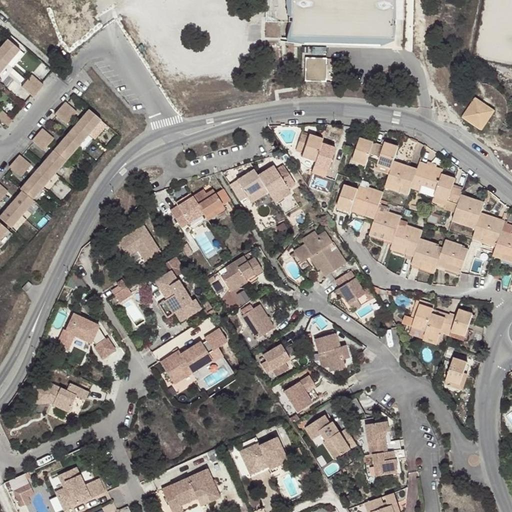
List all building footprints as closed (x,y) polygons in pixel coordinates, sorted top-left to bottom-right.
[(299,0),(297,36),(308,37),(308,35),(399,39),(400,22),(403,23),(403,18),(400,17),(400,0),(299,0)] [(8,40),(0,48),(0,73),(20,50),(8,40)] [(328,58),(305,58),(304,81),(327,82),(328,58)] [(32,75),(22,87),(34,97),(44,86),(32,75)] [(503,111),(484,97),(470,116),(490,131),(503,111)] [(65,102),(55,114),(67,124),(77,112),(65,102)] [(22,191),(0,216),(0,218),(11,228),(35,201),(33,199),(66,161),(101,120),(89,110),(54,150),(20,189),(22,191)] [(2,110),(0,111),(0,119),(8,127),(13,121),(2,110)] [(42,129),(32,140),(44,151),(54,139),(42,129)] [(323,146),(325,140),(311,135),(310,138),(303,136),(297,151),(305,154),(303,159),(316,164),(323,146)] [(388,137),(385,144),(392,146),(394,142),(394,140),(388,137)] [(372,161),(377,146),(364,141),(357,161),(370,165),(372,161)] [(399,160),(404,146),(394,142),(392,146),(385,144),(383,148),(377,146),(372,161),(380,164),(378,170),(393,176),(399,160)] [(313,173),(312,175),(328,181),(339,151),(323,146),(316,164),(313,173)] [(20,155),(9,167),(21,177),(31,165),(20,155)] [(307,170),(313,173),(316,164),(303,159),(300,165),(308,168),(307,170)] [(399,160),(393,176),(392,180),(407,186),(404,193),(413,197),(415,190),(424,169),(415,166),(414,168),(409,167),(409,164),(399,160)] [(355,166),(368,171),(370,165),(357,161),(355,166)] [(426,163),(424,169),(415,190),(438,199),(446,176),(448,172),(439,169),(438,171),(432,169),(433,167),(426,163)] [(273,168),(258,177),(265,187),(269,193),(271,197),(286,188),(291,185),(281,169),(275,172),(273,168)] [(240,185),(231,189),(240,203),(248,198),(265,187),(258,177),(255,171),(238,182),(240,185)] [(446,176),(438,199),(435,206),(448,211),(458,215),(464,199),(459,197),(461,192),(457,189),(459,182),(446,176)] [(392,180),(391,184),(389,188),(404,193),(407,186),(392,180)] [(0,184),(0,201),(9,192),(0,184)] [(269,193),(265,187),(248,198),(252,204),(269,193)] [(271,197),(275,204),(290,194),(286,188),(271,197)] [(353,213),(360,194),(346,188),(338,209),(352,215),(353,213)] [(361,191),(360,194),(353,213),(376,222),(384,201),(386,196),(371,190),(370,193),(361,191)] [(203,191),(192,198),(204,218),(222,206),(230,201),(223,191),(217,194),(210,199),(207,195),(203,191)] [(210,199),(217,194),(214,191),(207,195),(210,199)] [(189,195),(183,199),(173,205),(176,210),(168,215),(189,246),(207,235),(200,225),(206,221),(204,218),(192,198),(189,195)] [(469,201),(464,199),(458,215),(451,232),(460,236),(463,230),(478,235),(484,218),(488,209),(479,205),(478,209),(468,206),(469,201)] [(384,201),(376,222),(375,225),(391,231),(388,238),(396,241),(404,219),(407,214),(408,211),(384,201)] [(206,221),(208,223),(226,211),(222,206),(204,218),(206,221)] [(435,206),(433,212),(446,217),(448,211),(435,206)] [(335,217),(350,221),(352,215),(338,209),(335,217)] [(478,235),(476,242),(498,251),(506,230),(499,228),(501,225),(484,218),(478,235)] [(404,219),(396,241),(409,246),(407,254),(415,257),(424,234),(426,229),(427,227),(404,219)] [(0,239),(8,229),(0,221),(0,239)] [(375,225),(372,232),(388,238),(391,231),(375,225)] [(143,226),(117,243),(127,258),(137,251),(145,263),(160,253),(143,226)] [(506,230),(498,251),(495,259),(504,263),(506,257),(511,259),(511,228),(507,227),(506,230)] [(463,230),(460,236),(476,242),(478,235),(463,230)] [(328,277),(346,264),(327,231),(320,235),(316,231),(302,240),(305,245),(295,251),(302,263),(312,257),(315,260),(313,261),(319,271),(321,270),(326,278),(328,277)] [(415,257),(411,266),(434,275),(435,272),(444,248),(436,245),(438,239),(424,234),(415,257)] [(396,241),(392,249),(407,254),(409,246),(396,241)] [(444,248),(435,272),(446,277),(449,269),(463,276),(470,257),(456,251),(457,247),(447,243),(444,248)] [(186,245),(180,249),(187,260),(193,256),(186,245)] [(247,263),(243,258),(224,270),(228,275),(219,280),(228,294),(262,275),(253,260),(247,263)] [(461,283),(463,277),(463,276),(449,269),(446,277),(461,283)] [(170,272),(154,282),(162,294),(166,292),(170,297),(170,298),(178,311),(177,312),(183,321),(200,310),(194,300),(191,302),(177,281),(170,272)] [(347,307),(366,296),(351,273),(337,281),(340,288),(336,291),(347,307)] [(123,289),(113,295),(118,303),(127,297),(123,289)] [(166,292),(162,294),(165,300),(170,298),(170,297),(166,292)] [(370,302),(366,296),(347,307),(344,308),(348,315),(370,302)] [(164,301),(172,315),(174,313),(177,312),(178,311),(170,298),(165,300),(164,301)] [(432,315),(434,310),(415,305),(408,325),(413,327),(420,311),(432,315)] [(271,330),(257,308),(239,318),(253,340),(271,330)] [(411,334),(415,335),(425,338),(430,320),(432,315),(420,311),(413,327),(411,334)] [(177,312),(174,313),(180,323),(183,321),(177,312)] [(73,315),(64,333),(90,344),(91,342),(98,328),(98,327),(73,315)] [(446,318),(432,315),(430,320),(444,325),(446,318)] [(430,320),(425,338),(423,342),(439,346),(441,341),(450,344),(452,339),(458,319),(447,316),(446,318),(444,325),(430,320)] [(458,318),(458,319),(452,339),(467,343),(473,323),(458,318)] [(98,328),(91,342),(96,347),(105,341),(98,328)] [(351,362),(347,348),(338,350),(335,341),(333,336),(315,341),(314,343),(323,371),(329,369),(331,373),(344,370),(343,364),(351,362)] [(96,347),(94,348),(102,360),(115,351),(107,339),(105,341),(96,347)] [(452,339),(450,344),(465,349),(467,343),(452,339)] [(423,342),(423,343),(421,348),(436,352),(439,346),(423,342)] [(175,354),(160,364),(172,383),(190,372),(191,374),(212,361),(200,343),(180,355),(177,357),(175,354)] [(280,347),(262,358),(265,364),(260,366),(266,375),(271,372),(289,362),(290,364),(299,359),(291,346),(282,351),(280,347)] [(461,392),(467,372),(453,367),(446,387),(447,388),(461,392)] [(190,372),(172,383),(173,385),(191,374),(190,372)] [(471,373),(467,372),(461,392),(447,388),(446,393),(464,400),(468,388),(467,387),(471,373)] [(308,376),(283,393),(296,414),(312,404),(304,391),(313,385),(308,376)] [(88,393),(69,384),(66,392),(51,385),(32,387),(34,406),(48,404),(68,414),(76,397),(85,401),(88,393)] [(296,415),(289,420),(292,426),(299,421),(296,415)] [(356,446),(345,429),(339,432),(332,423),(330,424),(324,416),(306,428),(315,439),(321,436),(325,442),(329,440),(334,448),(328,452),(334,461),(356,446)] [(370,457),(373,457),(400,452),(399,441),(391,442),(388,422),(364,426),(370,457)] [(257,444),(239,453),(248,473),(267,465),(268,467),(269,470),(287,462),(276,438),(258,447),(257,444)] [(329,440),(325,442),(323,443),(328,452),(334,448),(329,440)] [(407,460),(406,451),(400,452),(373,457),(377,478),(397,475),(395,462),(407,460)] [(267,465),(248,473),(250,476),(268,467),(267,465)] [(76,468),(57,476),(62,489),(54,493),(62,511),(104,492),(98,479),(84,486),(76,468)] [(308,468),(298,473),(303,483),(313,479),(308,468)] [(207,470),(162,490),(169,506),(178,502),(180,506),(206,494),(210,502),(219,498),(207,470)] [(31,489),(19,495),(24,506),(30,503),(28,498),(27,495),(32,492),(31,489)] [(396,511),(392,496),(361,507),(362,511),(396,511)] [(169,506),(171,511),(180,511),(182,511),(180,506),(178,502),(169,506)]
